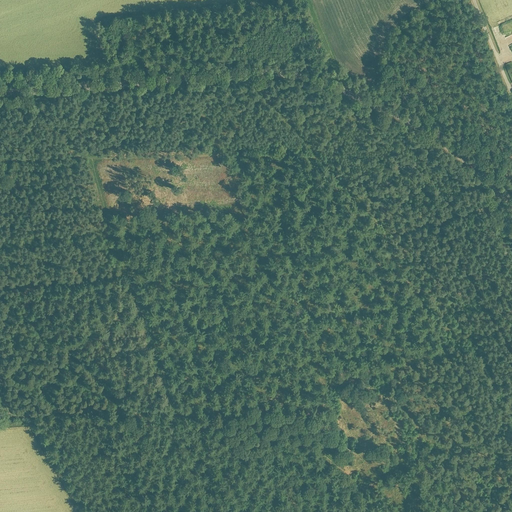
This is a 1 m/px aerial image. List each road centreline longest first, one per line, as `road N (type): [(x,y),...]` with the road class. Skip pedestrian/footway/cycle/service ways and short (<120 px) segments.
road 1 (tertiary): [(511,203),(442,142),(297,76),(0,95)]
road 2 (track): [(0,273),(482,215),(510,201)]
road 3 (track): [(0,279),(113,377),(160,471),(204,511)]
